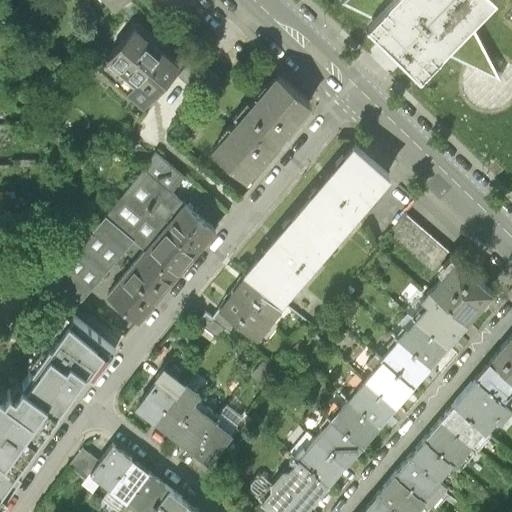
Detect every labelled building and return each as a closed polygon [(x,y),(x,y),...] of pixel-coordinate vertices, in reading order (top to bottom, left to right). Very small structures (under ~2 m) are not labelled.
[(343,0),(375,15),(390,0),(343,0)] [(511,0),(390,0),(375,15),(366,24),(393,52),(403,62),(420,78),(445,50),(472,22),(492,0),(511,0)] [(472,22),(445,50),(471,63),(499,76),(488,55),(472,22)] [(0,52),(20,52),(28,44),(7,26),(1,34),(0,32),(0,52)] [(179,71),(134,31),(106,62),(134,87),(126,96),(142,111),(179,71)] [(184,70),(204,86),(215,73),(195,56),(184,70)] [(211,152),(247,183),(311,107),(275,77),(211,152)] [(387,174),(353,146),(300,209),(334,237),(387,174)] [(134,243),(144,252),(183,206),(171,196),(184,179),(157,157),(105,219),(134,243)] [(183,206),(144,252),(176,279),(215,233),(183,206)] [(245,273),(280,300),(334,237),(300,209),(245,273)] [(440,279),(455,261),(457,259),(405,215),(388,235),(440,279)] [(82,305),(134,243),(105,219),(53,280),(82,305)] [(138,324),(176,279),(144,252),(106,297),(138,324)] [(440,279),(429,292),(465,323),(491,293),(455,261),(440,279)] [(245,273),(232,291),(271,321),(282,307),(277,303),(280,300),(245,273)] [(257,338),(271,321),(232,291),(218,308),(239,324),(257,338)] [(446,346),(465,323),(429,292),(422,300),(428,304),(415,319),(446,346)] [(232,333),(239,324),(218,308),(211,318),(225,329),(232,333)] [(218,338),(225,329),(211,318),(205,313),(197,322),(218,338)] [(429,365),(446,346),(415,319),(398,339),(429,365)] [(72,321),(28,382),(59,404),(82,371),(87,375),(108,347),(72,321)] [(511,335),(489,362),(511,382),(511,335)] [(412,385),(429,365),(398,339),(381,359),(412,385)] [(395,405),(412,385),(381,359),(365,379),(395,405)] [(511,382),(489,362),(475,378),(510,408),(511,409),(511,382)] [(137,407),(155,421),(184,383),(163,367),(156,378),(158,379),(137,407)] [(475,378),(453,403),(485,430),(496,418),(499,421),(510,408),(475,378)] [(378,424),(395,405),(365,379),(348,399),(378,424)] [(0,491),(8,497),(20,477),(15,474),(59,404),(28,382),(15,393),(9,389),(4,396),(0,392),(0,491)] [(155,421),(171,433),(197,399),(200,395),(184,383),(155,421)] [(171,433),(192,449),(214,420),(218,415),(197,399),(171,433)] [(361,444),(378,424),(348,399),(330,417),(361,444)] [(453,403),(441,418),(470,444),(477,450),(490,434),(485,430),(453,403)] [(344,464),(361,444),(330,417),(328,416),(320,425),(323,428),(315,439),(344,464)] [(441,418),(423,438),(451,462),(453,464),(470,444),(441,418)] [(208,462),(230,433),(214,420),(192,449),(208,462)] [(327,483),(344,464),(315,439),(307,432),(290,452),(295,456),(327,483)] [(423,438),(409,455),(436,479),(451,462),(423,438)] [(93,492),(101,480),(111,488),(133,459),(113,443),(99,461),(86,479),(82,483),(93,492)] [(99,461),(83,448),(69,466),(86,479),(99,461)] [(409,455),(393,473),(424,500),(431,506),(446,488),(436,479),(409,455)] [(273,511),(301,511),(327,483),(295,456),(294,457),(297,459),(288,470),(282,470),(270,484),(271,489),(261,501),(273,511)] [(118,511),(127,500),(149,471),(133,459),(111,488),(102,499),(118,511)] [(149,511),(169,487),(149,471),(127,500),(133,505),(129,510),(131,511),(149,511)] [(393,473),(376,493),(398,511),(413,511),(424,500),(393,473)] [(177,511),(187,500),(169,487),(149,511),(177,511)] [(0,508),(8,497),(0,491),(0,508)] [(398,511),(376,493),(359,511),(398,511)] [(202,511),(187,500),(177,511),(202,511)]
